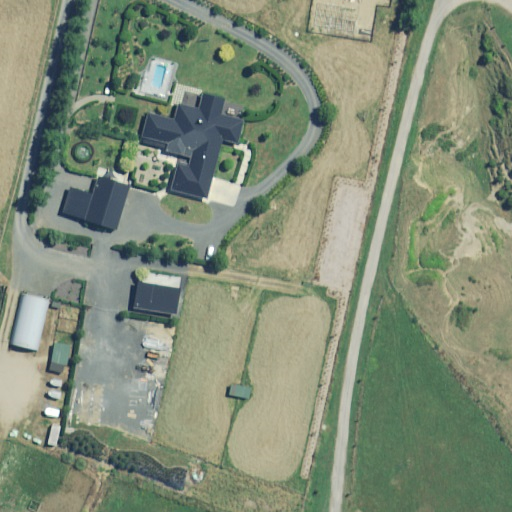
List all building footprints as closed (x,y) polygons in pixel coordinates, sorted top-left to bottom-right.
[(225,100),(205,96),(201,111),(180,106),(177,122),(150,115),(143,145),(168,152),(167,155),(192,161),(191,167),(181,164),(174,194),(208,202),(223,142),(238,145),(244,122),(221,116),(225,100)] [(130,187),(101,179),(88,223),(117,231),(130,187)] [(181,290),(139,284),(136,312),(177,317),(181,290)] [(49,301),(25,296),(13,345),(37,351),(49,301)] [(258,388),(234,379),(228,397),(251,405),(258,388)]
